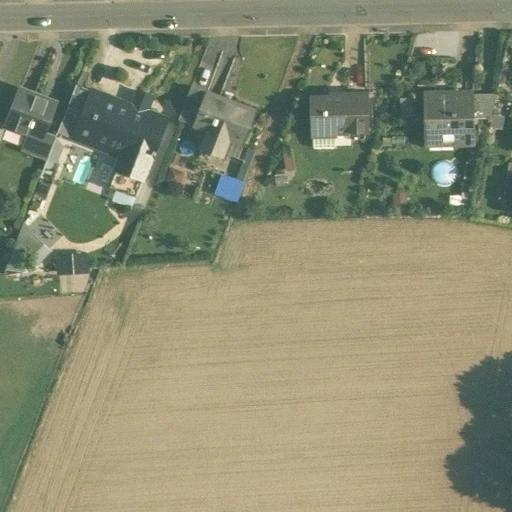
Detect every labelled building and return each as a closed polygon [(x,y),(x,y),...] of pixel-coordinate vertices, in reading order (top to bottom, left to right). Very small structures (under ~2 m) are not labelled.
[(192,86),(181,114),(196,120),(207,92),(192,86)] [(56,104),(20,90),(7,125),(6,126),(28,135),(42,140),(45,134),(56,104)] [(258,110),(207,91),(207,92),(196,120),(194,124),(217,133),(231,138),(245,144),(258,110)] [(74,92),(59,133),(76,139),(92,98),(74,92)] [(166,120),(94,93),(92,98),(76,139),(128,159),(123,171),(144,178),(166,120)] [(496,94),(474,95),(475,119),(492,119),(496,94)] [(344,98),(311,99),(311,132),(334,131),(335,133),(337,133),(369,132),(368,95),(345,95),(344,98)] [(474,95),(425,96),(426,144),(475,143),(475,119),(474,95)] [(335,133),(334,131),(311,132),(312,137),(314,137),(314,148),(335,148),(335,136),(337,136),(337,133),(335,133)] [(231,138),(217,133),(213,145),(227,150),(231,138)] [(56,138),(45,134),(42,140),(28,135),(22,150),(48,160),(56,138)] [(408,150),(408,142),(390,143),(390,151),(408,150)] [(252,143),(236,184),(216,176),(208,195),(234,205),(241,186),(242,187),(258,146),(252,143)] [(294,155),(286,156),(288,174),(296,173),(294,155)] [(289,185),(288,177),(278,177),(279,185),(289,185)] [(410,216),(410,196),(396,196),(396,216),(410,216)] [(219,201),(208,197),(205,204),(216,209),(219,201)] [(56,234),(42,248),(50,257),(64,243),(56,234)] [(125,251),(117,248),(115,255),(122,258),(125,251)] [(60,253),(61,286),(93,285),(92,252),(60,253)]
